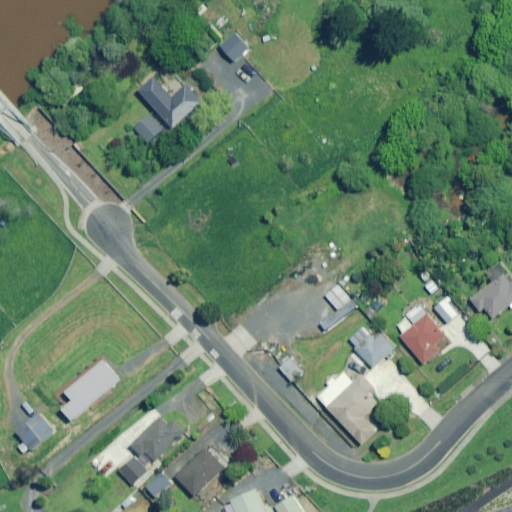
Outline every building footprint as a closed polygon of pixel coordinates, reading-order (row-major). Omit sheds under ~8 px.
[(174,97),(157,77),(142,91),(175,128),(205,102),(189,84),(174,97)] [(163,131),(150,116),(136,128),(149,143),(163,131)] [(511,277),(502,263),(488,272),(495,283),(472,299),(481,312),(486,308),(493,319),(511,306),(511,277)] [(442,292),(431,275),(421,281),(433,298),(442,292)] [(350,299),(338,285),(326,296),(338,310),(350,299)] [(462,313),(449,297),(436,307),(449,323),(462,313)] [(445,337),(421,305),(400,321),(408,332),(402,336),(424,365),(441,351),(436,344),(445,337)] [(356,348),(374,368),(399,345),(386,330),(380,335),(365,318),(345,336),(356,348)] [(284,353),(278,347),(274,342),(266,349),(271,354),(272,353),(282,363),(278,367),(290,380),(309,362),(293,345),(284,353)] [(121,381),(105,362),(68,391),(76,401),(64,411),(72,421),(121,381)] [(365,376),(329,408),(363,445),(377,431),(365,418),(379,404),(370,394),(376,388),(365,376)] [(145,451),(157,463),(186,433),(166,413),(159,420),(134,445),(143,454),(145,451)] [(55,432),(43,416),(30,426),(28,424),(17,433),(25,443),(19,448),(25,456),(55,432)] [(127,439),(115,446),(122,457),(133,449),(127,439)] [(221,451),(212,441),(176,476),(197,497),(226,469),(215,457),(221,451)] [(150,471),(136,451),(115,466),(130,486),(150,471)] [(173,483),(163,473),(148,488),(158,498),(173,483)] [(266,511),(257,490),(222,505),(224,511),(266,511)] [(303,511),(294,496),(277,507),(279,511),(303,511)]
